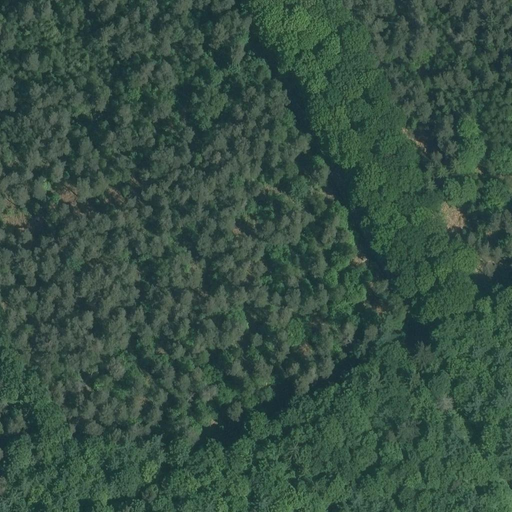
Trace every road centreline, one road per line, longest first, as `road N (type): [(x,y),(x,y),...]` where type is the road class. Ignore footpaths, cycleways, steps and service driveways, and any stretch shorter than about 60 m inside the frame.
road 1 (unclassified): [(511,495),(242,0)]
road 2 (track): [(511,289),(95,511)]
